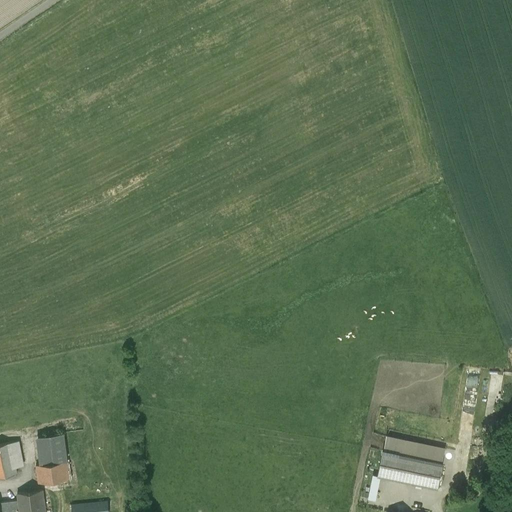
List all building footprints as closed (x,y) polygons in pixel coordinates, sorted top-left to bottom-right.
[(63,432),(38,435),(42,464),(67,460),(63,432)] [(18,463),(14,441),(10,442),(14,463),(18,463)] [(10,442),(0,443),(0,476),(16,473),(14,463),(10,442)] [(442,463),(384,450),(378,474),(437,487),(442,463)] [(42,464),(36,465),(39,482),(69,478),(67,460),(42,464)] [(45,511),(42,489),(18,492),(18,499),(20,511),(45,511)] [(20,511),(18,499),(0,501),(0,511),(20,511)] [(107,501),(72,504),(72,511),(103,511),(108,511),(107,501)]
